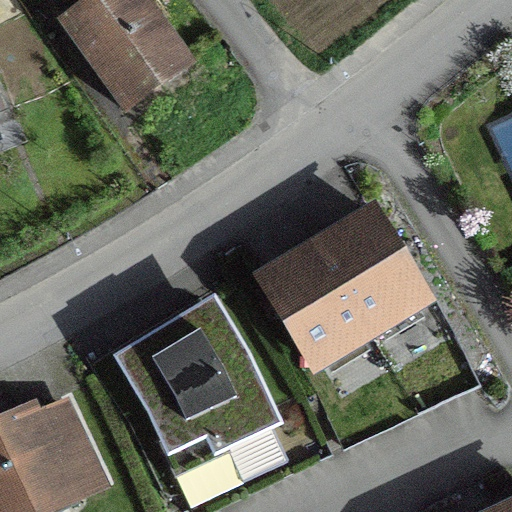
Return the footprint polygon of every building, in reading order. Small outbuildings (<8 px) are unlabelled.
[(186,67),(139,0),(90,0),(95,6),(72,23),(65,14),(54,21),(120,114),(186,67)] [(421,306),(369,219),(332,241),(305,258),(260,285),(312,371),(421,306)] [(159,449),(165,461),(258,416),(235,369),(211,320),(126,362),(167,446),(159,449)] [(404,417),(434,404),(460,391),(473,385),(447,329),(311,392),(338,449),(354,441),(379,429),(404,417)] [(272,410),(258,416),(165,461),(190,511),(204,511),(209,510),(232,499),(258,486),(286,472),(309,461),(326,453),(298,397),(272,410)] [(0,511),(36,511),(69,497),(60,478),(88,465),(62,411),(35,424),(30,415),(23,418),(0,429),(0,511)]
